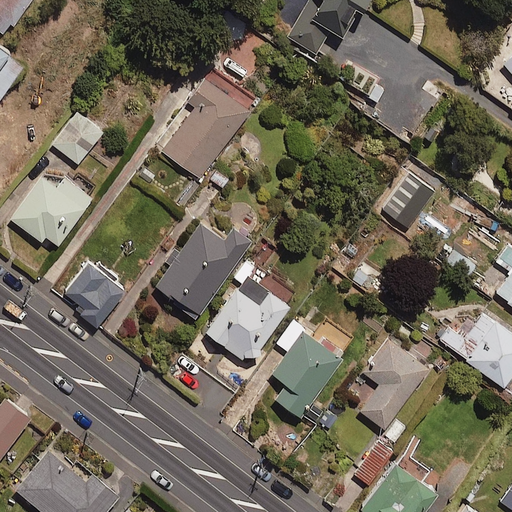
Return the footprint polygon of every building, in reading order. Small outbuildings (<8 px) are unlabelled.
[(24,0),(0,0),(0,28),(1,30),(24,0)] [(341,31),(358,3),(362,6),(366,0),(307,0),(287,33),(315,51),(331,25),(341,31)] [(0,96),(25,63),(0,44),(0,96)] [(511,52),(503,61),(511,71),(511,52)] [(256,96),(210,63),(187,96),(193,100),(160,146),(199,174),(256,96)] [(385,87),(358,68),(349,80),(376,99),(385,87)] [(428,79),(421,88),(426,93),(417,105),(427,112),(443,91),(428,79)] [(102,126),(76,108),(52,141),(78,160),(102,126)] [(218,164),(209,175),(223,187),(232,175),(218,164)] [(56,183),(41,172),(10,216),(42,238),(45,233),(58,241),(92,193),(64,173),(56,183)] [(433,189),(408,172),(382,208),(408,226),(433,189)] [(223,235),(201,219),(154,284),(195,314),(251,236),(232,222),(223,235)] [(511,245),(508,242),(496,259),(511,270),(496,292),(511,302),(511,245)] [(125,286),(88,256),(63,288),(79,302),(76,306),(96,322),(125,286)] [(254,264),(246,258),(234,275),(240,280),(205,328),(241,354),(259,350),(262,340),(289,302),(248,272),(254,264)] [(511,371),(511,331),(483,309),(472,325),(465,320),(456,332),(447,326),(439,337),(503,384),(511,371)] [(318,336),(292,318),(276,341),(287,348),(272,370),(286,380),(275,396),(300,414),(349,344),(324,326),(318,336)] [(428,364),(386,334),(362,368),(379,381),(360,408),(384,425),(428,364)] [(0,395),(0,451),(30,413),(3,392),(0,395)] [(393,446),(378,435),(354,471),(369,481),(393,446)] [(86,475),(49,445),(15,486),(46,511),(100,511),(118,491),(91,469),(86,475)] [(420,511),(438,488),(396,457),(361,504),(371,511),(420,511)] [(511,482),(500,499),(511,507),(511,482)] [(481,511),(468,503),(461,511),(481,511)]
